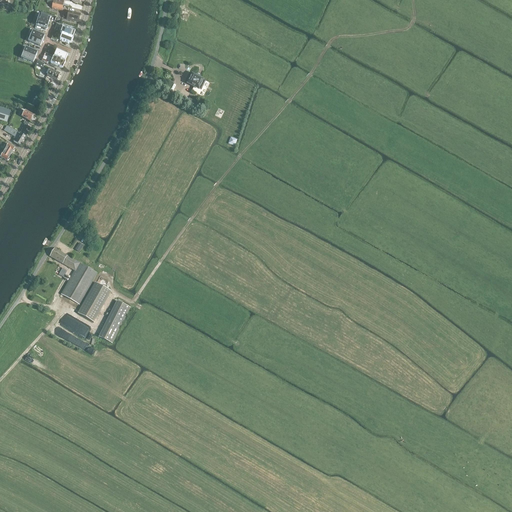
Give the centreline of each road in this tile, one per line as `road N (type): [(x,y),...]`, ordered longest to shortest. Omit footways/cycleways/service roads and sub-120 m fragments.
road 1 (track): [(19,298),(96,326),(114,295),(134,299),(293,96)]
road 2 (unclassified): [(0,328),(119,139),(156,56),(166,0)]
road 3 (tertiary): [(8,183),(71,65),(90,0)]
road 4 (track): [(0,380),(62,311),(56,295),(70,271),(45,257)]
